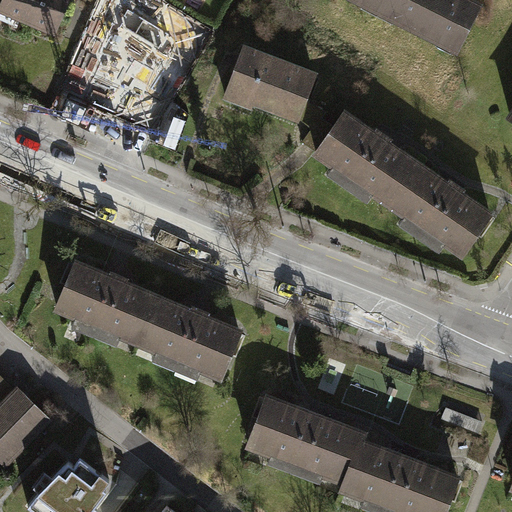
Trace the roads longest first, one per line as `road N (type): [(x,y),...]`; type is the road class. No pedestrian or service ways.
road 1 (tertiary): [(0,141),(504,351)]
road 2 (residential): [(0,333),(227,511)]
